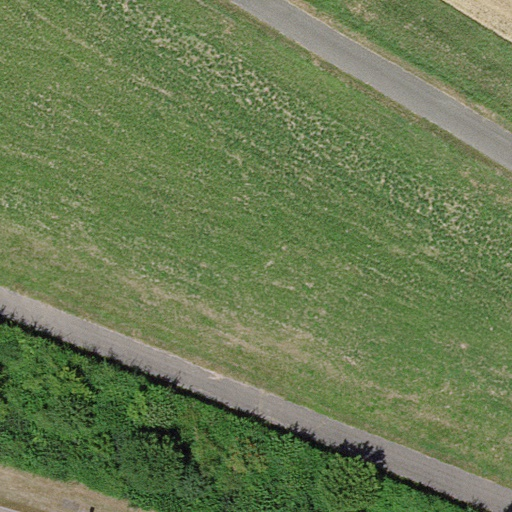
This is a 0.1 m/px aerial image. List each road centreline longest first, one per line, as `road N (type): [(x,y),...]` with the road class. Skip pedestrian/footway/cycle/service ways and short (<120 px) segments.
road 1 (track): [(0,309),(511,502)]
road 2 (track): [(511,167),(242,0)]
